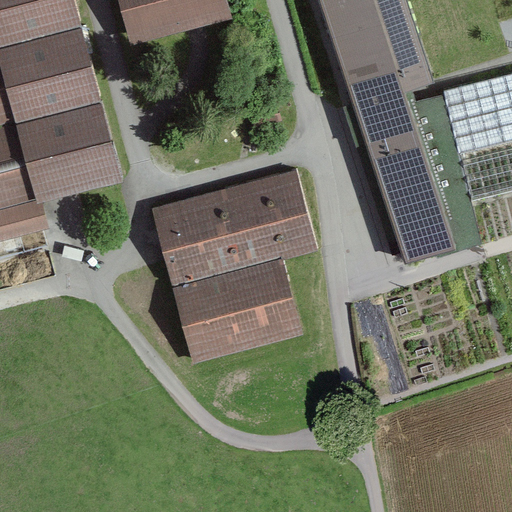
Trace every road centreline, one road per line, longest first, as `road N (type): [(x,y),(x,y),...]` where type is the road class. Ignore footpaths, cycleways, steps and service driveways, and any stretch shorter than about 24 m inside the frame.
road 1 (unclassified): [(273,0),(312,148),(378,511)]
road 2 (track): [(511,241),(337,294)]
